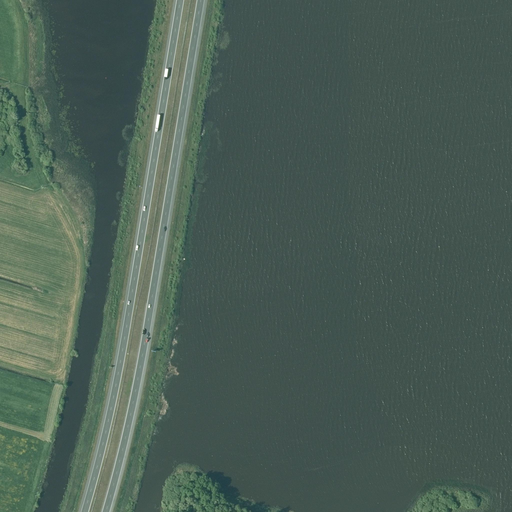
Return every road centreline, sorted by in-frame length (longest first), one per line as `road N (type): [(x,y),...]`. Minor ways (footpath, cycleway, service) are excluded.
road 1 (motorway): [(104,511),(133,401),(205,0)]
road 2 (motorway): [(180,0),(113,393),(84,511)]
